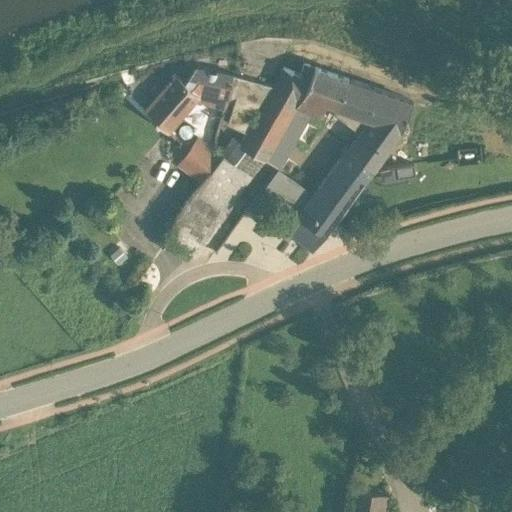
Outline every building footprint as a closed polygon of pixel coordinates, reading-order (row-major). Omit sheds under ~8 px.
[(336,99),(346,71),(302,56),(299,65),(282,60),(270,76),(231,66),(221,106),(245,112),(163,227),(191,245),(264,151),(296,99),(319,108),(325,95),(336,99)] [(222,101),(231,66),(195,58),(183,73),(173,65),(141,102),(167,125),(195,93),(222,101)] [(402,121),(411,94),(346,71),(336,99),(371,111),(297,206),(301,210),(290,224),(288,222),(286,224),(311,243),(402,121)] [(221,146),(197,128),(176,157),(200,175),(221,146)] [(59,201),(40,219),(51,230),(70,213),(59,201)] [(236,215),(228,226),(244,239),(253,228),(236,215)] [(392,511),(393,511),(384,509),(387,486),(359,481),(352,511),(392,511)]
